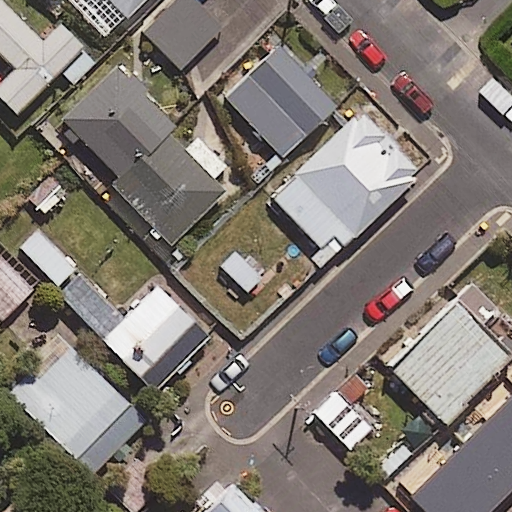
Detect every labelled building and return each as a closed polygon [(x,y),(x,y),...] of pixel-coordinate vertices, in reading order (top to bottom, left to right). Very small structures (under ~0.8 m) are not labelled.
[(151,0),(48,0),(52,4),(55,0),(105,0),(128,23),(151,0)] [(223,28),(194,0),(175,0),(141,35),(180,73),(223,28)] [(39,44),(0,4),(0,60),(14,74),(0,88),(0,101),(17,119),(84,52),(57,26),(39,44)] [(336,113),(281,53),(228,102),(282,162),(336,113)] [(177,129),(117,69),(62,124),(121,184),(177,129)] [(419,179),(356,115),(271,200),(334,263),(419,179)] [(185,159),(168,142),(117,192),(172,247),(223,197),(207,180),(221,166),(199,144),(185,159)] [(74,274),(36,233),(19,249),(57,290),(74,274)] [(34,290),(0,259),(0,322),(3,325),(34,290)] [(102,341),(121,322),(78,278),(59,297),(102,341)] [(491,307),(468,284),(384,370),(440,424),(505,357),(473,326),(491,307)] [(102,341),(100,343),(154,396),(209,341),(155,288),(121,322),(102,341)] [(145,425),(72,350),(16,405),(89,480),(145,425)] [(511,367),(502,378),(509,385),(497,398),(511,412),(511,367)] [(372,429),(336,396),(315,418),(350,452),(372,429)] [(145,511),(165,493),(140,465),(110,492),(128,511),(145,511)] [(252,511),(227,486),(201,511),(252,511)]
